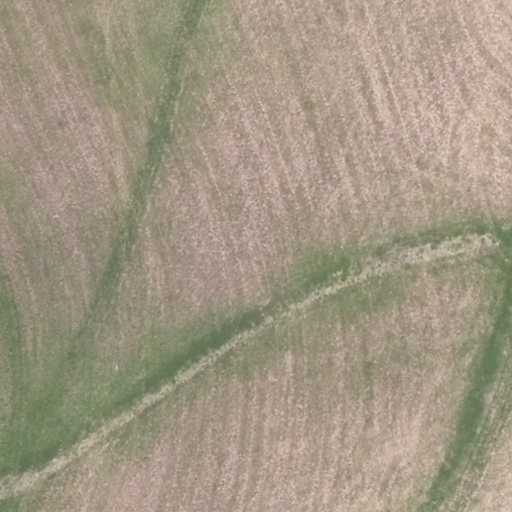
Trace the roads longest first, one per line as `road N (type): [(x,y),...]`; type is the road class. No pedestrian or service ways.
road 1 (unknown): [(0,494),(41,478),(152,393),(274,319),(366,275),(511,228)]
road 2 (unknown): [(429,511),(468,439),(511,294)]
